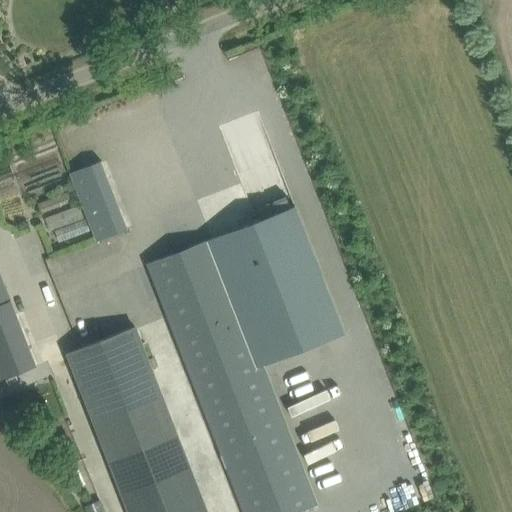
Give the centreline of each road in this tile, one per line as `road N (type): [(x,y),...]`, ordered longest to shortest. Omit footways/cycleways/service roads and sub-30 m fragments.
road 1 (unknown): [(0,237),(113,511)]
road 2 (unclassified): [(0,105),(260,0)]
